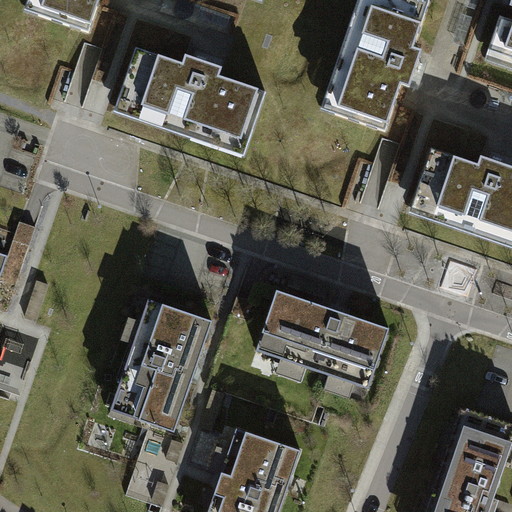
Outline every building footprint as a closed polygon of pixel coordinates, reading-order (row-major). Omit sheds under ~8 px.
[(39,0),(35,14),(105,38),(118,0),(39,0)] [(429,0),(372,0),(334,115),(396,136),(442,4),(429,0)] [(511,71),(511,0),(490,64),(511,71)] [(275,98),(143,56),(123,120),(255,161),(275,98)] [(511,173),(438,146),(410,222),(511,259),(511,173)] [(0,304),(15,260),(0,255),(0,304)] [(401,332),(281,293),(260,358),(380,396),(401,332)] [(224,329),(154,303),(113,415),(183,440),(224,329)] [(497,511),(511,468),(511,433),(466,418),(434,511),(497,511)] [(302,511),(321,456),(247,431),(219,511),(302,511)] [(135,469),(130,495),(166,503),(171,477),(135,469)]
